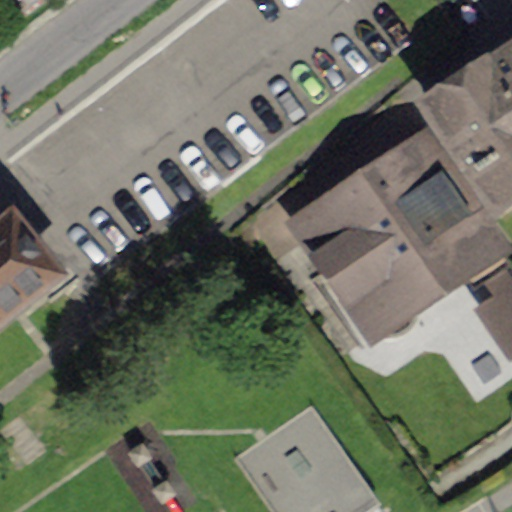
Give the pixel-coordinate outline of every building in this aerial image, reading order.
[(511,74),(422,135),(430,147),(500,248),(511,239),(511,74)] [(430,147),(302,235),(386,356),(511,269),(511,265),(500,248),(430,147)] [(0,232),(0,326),(59,280),(13,222),(0,232)] [(511,277),(477,300),(511,355),(511,277)] [(365,511),(379,503),(315,404),(273,432),(227,461),(260,511),(365,511)]
